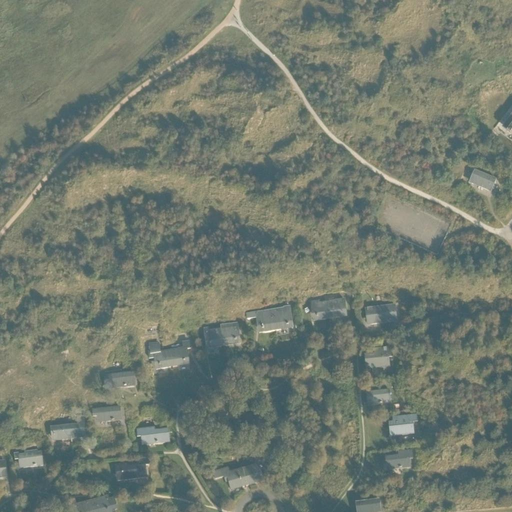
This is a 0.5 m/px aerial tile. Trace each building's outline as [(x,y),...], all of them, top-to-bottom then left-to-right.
[(511,114),(502,128),(511,136),(511,114)] [(470,184),(491,193),(496,181),(475,172),(470,184)] [(328,303),(330,320),(335,319),(334,315),(346,314),(344,300),(328,303)] [(330,320),(328,303),(319,304),(319,302),(311,303),(312,310),(316,310),(317,321),(330,320)] [(394,306),(366,310),(367,320),(369,319),(370,326),(387,323),(387,319),(390,319),(390,320),(392,319),(393,322),(397,322),(394,306)] [(281,309),(273,310),(276,331),(280,330),(280,326),(292,325),(289,307),(281,308),(281,309)] [(276,331),(273,310),(255,312),(257,319),(257,321),(261,321),(263,333),(276,331)] [(237,323),(220,326),(221,330),(224,347),(229,346),(228,343),(240,341),(238,328),(237,323)] [(208,328),(204,328),(205,333),(206,338),(207,349),(211,349),(224,347),(221,330),(211,332),(209,333),(209,332),(208,328)] [(187,350),(190,350),(189,343),(183,343),(184,349),(170,351),(172,367),(177,366),(177,364),(189,362),(187,350)] [(172,367),(170,351),(161,353),(159,344),(149,346),(150,351),(148,351),(149,360),(158,359),(160,369),(172,367)] [(389,367),(388,359),(392,358),(391,349),(387,349),(387,348),(384,349),(374,351),(375,356),(365,357),(366,363),(370,363),(371,369),(389,367)] [(135,386),(134,374),(104,377),(105,383),(114,382),(115,389),(135,386)] [(389,391),(366,394),(367,400),(370,400),(370,406),(387,404),(387,401),(390,400),(389,391)] [(121,421),(120,408),(93,411),(94,417),(101,417),(102,423),(121,421)] [(80,437),(80,439),(86,438),(83,417),(77,418),(78,426),(56,428),(51,428),(52,436),(59,435),(60,441),(77,439),(77,437),(80,437)] [(395,437),(413,435),(412,424),(418,423),(417,417),(393,419),(393,424),(389,424),(390,431),(394,430),(395,437)] [(154,429),(137,431),(138,437),(142,437),(142,440),(145,439),(146,446),(166,444),(165,439),(169,439),(168,430),(155,431),(154,429)] [(42,466),(40,453),(37,453),(37,451),(13,454),(14,461),(18,460),(19,463),(22,462),(23,469),(42,466)] [(399,457),(386,458),(387,465),(389,464),(390,471),(407,469),(407,465),(410,464),(409,460),(413,460),(412,451),(398,453),(399,457)] [(126,466),(116,467),(117,474),(123,473),(124,481),(127,481),(144,479),(143,475),(146,475),(145,466),(149,466),(149,461),(139,462),(140,466),(126,468),(126,466)] [(259,466),(243,470),(247,487),(263,482),(259,466)] [(231,491),(247,487),(243,470),(229,474),(228,469),(214,474),(215,480),(224,478),(226,484),(229,483),(231,491)] [(108,497),(92,502),(94,511),(112,511),(117,510),(114,500),(109,501),(108,497)] [(75,501),(69,502),(70,508),(71,511),(94,511),(92,502),(79,505),(76,506),(75,501)] [(380,511),(379,501),(356,504),(357,510),(361,510),(361,511),(380,511)]
